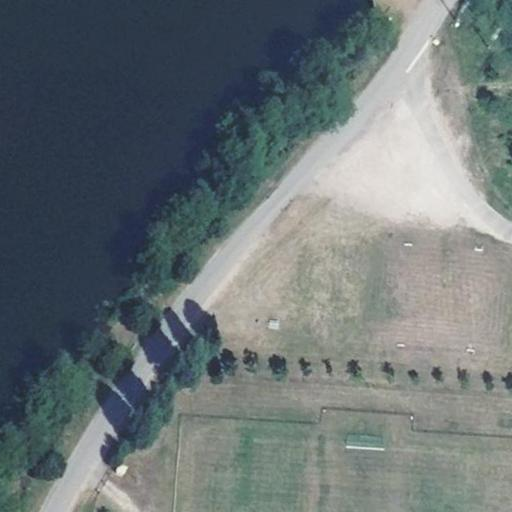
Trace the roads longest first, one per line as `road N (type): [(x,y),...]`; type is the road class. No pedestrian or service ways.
road 1 (residential): [(400,73),(256,235),(121,412),(62,511)]
road 2 (unclassified): [(511,233),(487,217),(400,73)]
